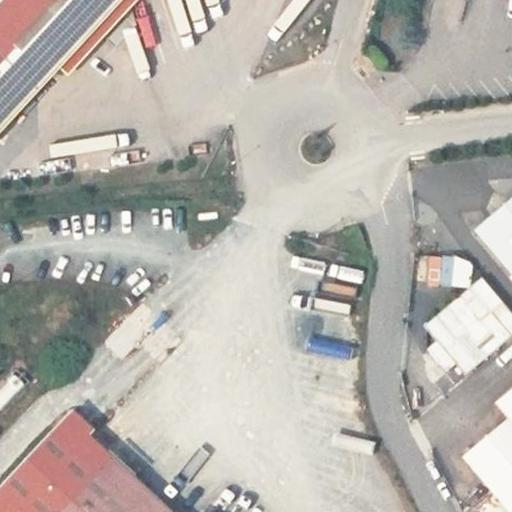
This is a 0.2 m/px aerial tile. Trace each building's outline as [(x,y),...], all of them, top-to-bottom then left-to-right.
[(0,0),(0,146),(134,0),(0,0)] [(511,264),(511,202),(482,226),(511,264)] [(511,341),(511,321),(483,283),(431,323),(470,374),(511,341)] [(511,511),(511,388),(496,402),(509,418),(462,457),(508,511),(511,511)] [(0,511),(61,511),(118,453),(75,411),(0,489),(0,511)] [(180,511),(118,453),(61,511),(180,511)]
